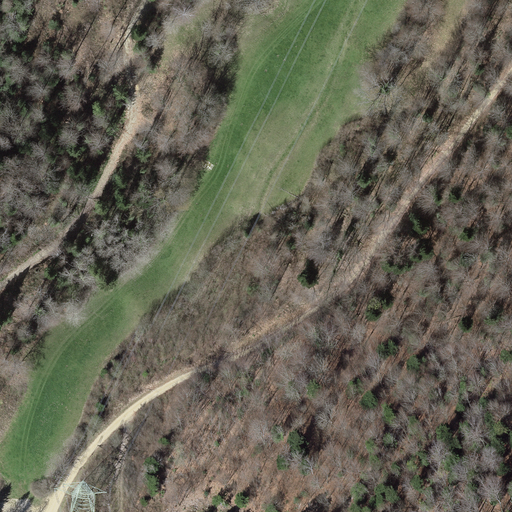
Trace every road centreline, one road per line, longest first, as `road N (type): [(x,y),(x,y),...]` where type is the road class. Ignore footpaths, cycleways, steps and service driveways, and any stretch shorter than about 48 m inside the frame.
road 1 (track): [(511,70),(338,291),(258,344),(144,399),(80,462),(51,511)]
road 2 (track): [(0,284),(62,240),(124,139),(132,115),(125,41),(146,0)]
